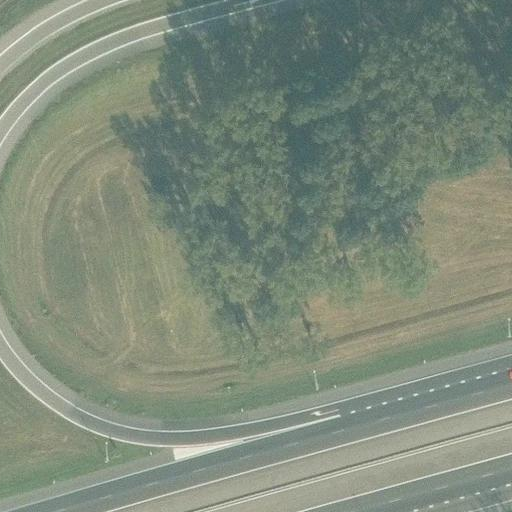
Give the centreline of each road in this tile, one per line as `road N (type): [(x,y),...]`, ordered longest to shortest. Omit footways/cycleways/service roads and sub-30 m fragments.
road 1 (motorway): [(348,430),(124,434),(54,401),(0,345)]
road 2 (motorway): [(0,131),(47,80),(107,45),(263,0)]
road 3 (motorway): [(348,430),(65,511)]
road 4 (motorway): [(511,385),(348,430)]
road 5 (motorway): [(359,511),(511,469)]
road 6 (motorway): [(105,0),(0,63)]
